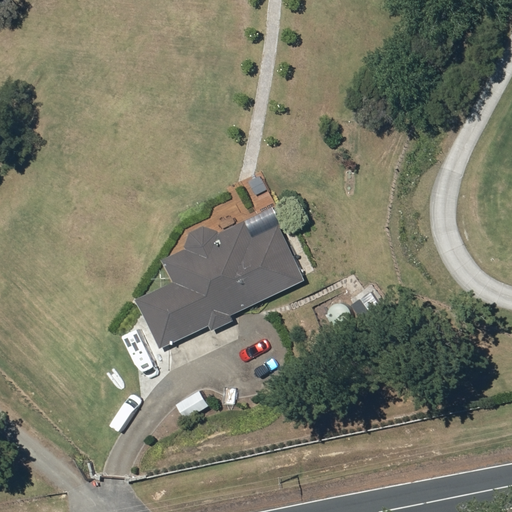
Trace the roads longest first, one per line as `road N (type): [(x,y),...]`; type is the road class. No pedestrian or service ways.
road 1 (unknown): [(119,511),(109,487),(0,395)]
road 2 (tertiary): [(380,511),(511,485)]
